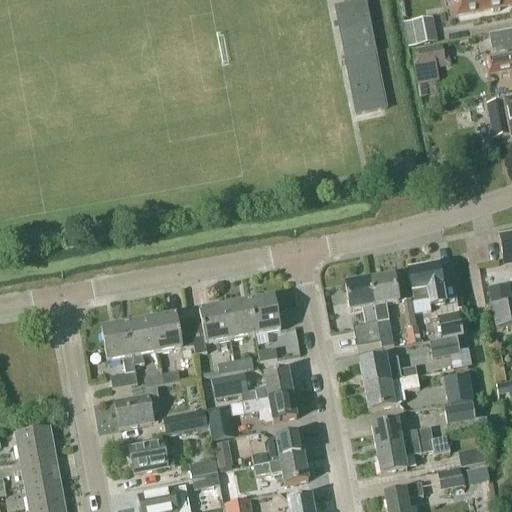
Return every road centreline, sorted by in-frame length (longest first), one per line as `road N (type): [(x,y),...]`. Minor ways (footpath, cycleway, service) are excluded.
road 1 (residential): [(345,511),(298,254)]
road 2 (residential): [(61,297),(298,254)]
road 3 (residential): [(298,254),(511,197)]
road 4 (residential): [(101,511),(61,297)]
